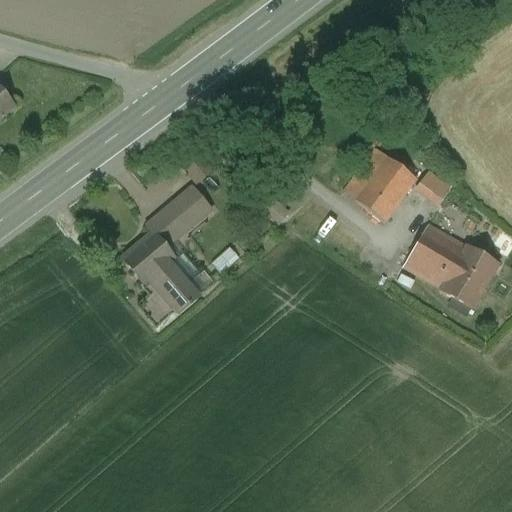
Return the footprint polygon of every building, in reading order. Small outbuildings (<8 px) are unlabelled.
[(0,93),(0,119),(12,109),(0,93)] [(414,182),(375,152),(342,195),(382,225),(414,182)] [(211,173),(197,156),(181,170),(195,186),(211,173)] [(191,190),(145,229),(151,236),(152,235),(165,251),(209,213),(191,190)] [(267,200),(258,209),(277,226),(285,217),(267,200)] [(464,251),(427,229),(402,270),(440,292),(464,251)] [(151,236),(120,262),(142,288),(140,289),(149,299),(137,310),(155,331),(174,315),(175,316),(196,299),(186,287),(169,267),(175,263),(175,262),(165,251),(152,235),(151,236)] [(440,292),(439,294),(470,312),(496,267),(465,249),(464,251),(440,292)] [(228,250),(210,267),(220,278),(238,261),(228,250)] [(199,275),(182,255),(175,262),(175,263),(169,267),(186,287),(199,275)] [(203,273),(199,276),(199,275),(186,287),(196,299),(213,284),(203,273)]
